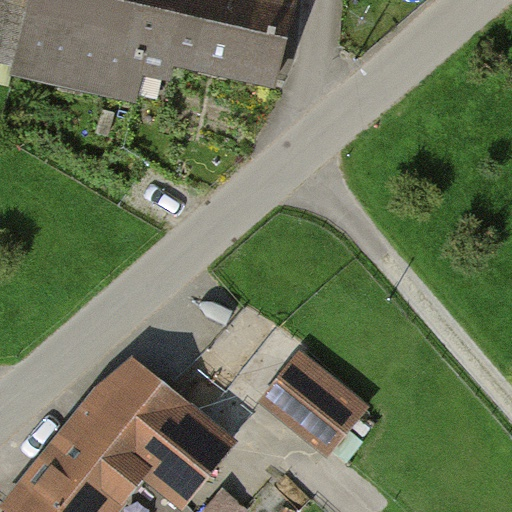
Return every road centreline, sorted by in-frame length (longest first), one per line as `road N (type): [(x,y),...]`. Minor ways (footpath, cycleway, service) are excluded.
road 1 (unclassified): [(0,413),(300,155)]
road 2 (track): [(300,155),(511,403)]
road 3 (unclassified): [(300,155),(481,0)]
road 4 (residential): [(330,0),(326,54),(300,155)]
